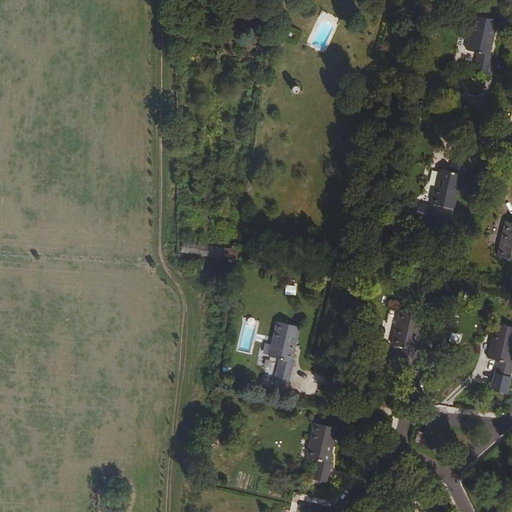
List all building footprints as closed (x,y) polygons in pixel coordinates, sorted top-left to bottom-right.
[(489,55),(496,20),(474,16),(466,50),(477,53),(474,68),(488,71),(491,55),(489,55)] [(486,78),(488,71),(474,68),(472,75),(486,78)] [(453,152),(452,159),(466,162),(467,156),(453,152)] [(463,176),(466,162),(452,159),(449,172),(432,168),(424,203),(426,204),(426,206),(417,204),(414,219),(448,227),(460,175),(463,176)] [(499,210),(508,213),(511,203),(502,200),(499,210)] [(417,204),(411,202),(408,218),(414,219),(417,204)] [(497,257),(511,260),(511,224),(505,223),(497,257)] [(182,242),(180,252),(223,260),(225,249),(182,242)] [(225,249),(223,260),(223,262),(235,264),(237,245),(233,244),(232,250),(225,249)] [(284,285),(284,294),(295,295),(296,285),(284,285)] [(422,316),(399,311),(391,346),(402,348),(398,367),(412,370),(413,364),(416,351),(414,350),(422,316)] [(290,361),(298,327),(276,322),(268,357),(278,359),(276,372),(290,375),(293,362),(290,361)] [(511,353),(511,328),(495,325),(487,360),(498,362),(495,374),(509,377),(511,365),(511,364),(510,364),(511,353)] [(276,372),(274,378),(288,381),(290,375),(276,372)] [(508,384),(509,377),(495,374),(494,381),(508,384)] [(337,428),(314,424),(307,458),(317,460),(317,461),(315,473),(329,476),(332,463),(329,463),(337,428)] [(427,434),(417,432),(414,442),(424,444),(427,434)] [(327,483),(329,476),(315,473),(313,480),(327,483)] [(303,494),(296,510),(300,511),(313,511),(315,509),(323,511),(326,511),(330,506),(303,494)]
